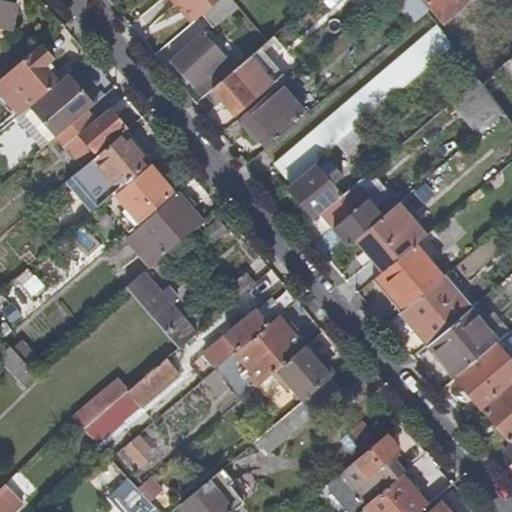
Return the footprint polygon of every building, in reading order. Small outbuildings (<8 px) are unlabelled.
[(13,0),(12,0),(0,0),(0,6),(11,8),(13,0)] [(167,0),(190,25),(217,0),(167,0)] [(230,0),(220,0),(206,13),(217,25),(237,8),(230,0)] [(392,0),(412,24),(426,12),(417,0),(392,0)] [(425,0),(446,24),(472,0),(425,0)] [(472,0),(446,24),(442,28),(487,80),(511,59),(511,58),(511,30),(509,26),(493,7),(500,0),(472,0)] [(0,28),(8,30),(11,8),(0,6),(0,28)] [(290,183),(452,46),(438,27),(275,165),(290,183)] [(204,34),(198,39),(208,50),(196,61),(207,74),(219,63),(230,75),(237,69),(204,34)] [(172,64),(202,99),(213,89),(230,75),(219,63),(207,74),(196,61),(208,50),(198,39),(172,64)] [(54,59),(42,44),(13,69),(0,79),(0,92),(20,115),(31,105),(39,99),(57,84),(44,68),(54,59)] [(269,89),(245,62),(237,69),(230,75),(213,89),(236,116),(269,89)] [(86,113),(94,105),(68,74),(57,84),(39,99),(31,105),(57,136),(86,113)] [(478,135),(503,115),(479,82),(451,104),(478,135)] [(266,147),(304,115),(280,86),(242,118),(266,147)] [(96,124),(86,113),(57,136),(46,146),(70,173),(125,129),(110,112),(96,124)] [(87,165),(112,195),(113,195),(117,191),(147,165),(121,136),(87,165)] [(138,225),(173,196),(147,165),(117,191),(113,195),(138,225)] [(322,213),(340,197),(332,187),(345,176),(339,169),(325,180),(314,167),(287,189),(313,220),(322,213)] [(358,238),(396,206),(398,204),(391,196),(375,210),(354,186),(340,197),(322,213),(350,245),(358,238)] [(150,268),(196,229),(185,214),(191,208),(178,195),(136,235),(147,247),(138,255),(150,268)] [(416,244),(423,238),(396,206),(358,238),(385,270),(416,244)] [(442,279),(443,277),(416,244),(385,270),(377,278),(404,310),(407,308),(442,279)] [(233,301),(255,282),(244,270),(222,290),(233,301)] [(179,349),(195,336),(169,304),(164,299),(143,274),(127,287),(179,349)] [(427,346),(469,310),(442,279),(407,308),(422,326),(415,332),(427,346)] [(164,299),(169,304),(173,300),(168,295),(164,299)] [(404,310),(400,314),(415,332),(422,326),(407,308),(404,310)] [(454,379),(498,341),(471,309),(469,310),(427,346),(454,379)] [(236,354),(239,352),(237,350),(266,325),(255,312),(225,337),(224,336),(200,356),(214,372),(236,354)] [(277,371),(304,348),(278,318),(239,352),(236,354),(261,384),(277,371)] [(482,411),(511,385),(511,367),(504,359),(511,351),(511,329),(498,341),(454,379),(482,411)] [(9,348),(0,357),(0,359),(19,380),(30,370),(9,348)] [(326,381),(330,378),(304,348),(277,371),(304,400),(326,381)] [(180,375),(167,359),(128,393),(141,409),(180,375)] [(84,430),(95,420),(128,393),(114,377),(71,416),(74,419),(84,430)] [(339,395),(326,381),(304,400),(258,440),(270,453),(339,395)] [(511,441),(511,385),(482,411),(509,444),(511,441)] [(84,430),(93,440),(103,430),(95,420),(84,430)] [(400,477),(404,473),(390,458),(399,451),(387,436),(341,474),(368,504),(400,477)] [(138,437),(124,449),(142,469),(155,457),(138,437)] [(419,511),(426,506),(400,477),(368,504),(364,508),(367,511),(419,511)] [(111,495),(127,511),(150,511),(155,508),(151,503),(138,489),(128,478),(111,495)] [(178,511),(232,511),(219,496),(224,491),(213,478),(176,509),(178,511)] [(138,489),(151,503),(163,493),(151,479),(138,489)] [(0,491),(0,511),(15,511),(24,504),(6,486),(0,491)] [(431,511),(442,503),(437,497),(426,506),(419,511),(431,511)] [(449,511),(442,503),(431,511),(449,511)]
